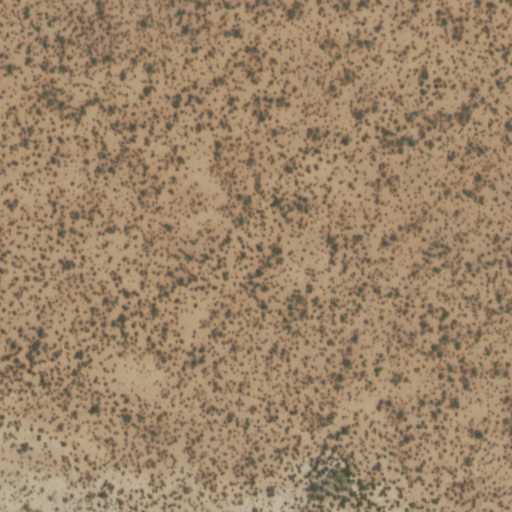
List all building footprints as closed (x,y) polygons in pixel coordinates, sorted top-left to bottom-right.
[(100,143),(103,148),(236,154),(239,154),(243,152),(246,82),(224,75),(194,74),(192,82),(193,85),(116,82),(109,69),(108,81),(67,79),(66,107),(79,111),(79,116),(93,139),(79,135),(81,140),(90,142),(85,145),(67,140),(62,155),(79,161),(89,155),(85,149),(99,149),(100,143)] [(511,80),(502,83),(504,90),(493,92),(495,99),(492,100),(495,118),(510,115),(509,112),(511,111),(511,80)] [(511,144),(489,119),(490,113),(475,112),(474,129),(511,171),(511,144)] [(126,319),(136,311),(132,306),(125,311),(114,299),(97,314),(108,327),(122,315),(126,319)] [(240,383),(235,376),(235,370),(229,361),(225,360),(211,338),(211,329),(198,329),(200,325),(209,319),(204,311),(206,304),(202,304),(193,301),(192,302),(161,302),(161,317),(145,328),(158,332),(158,338),(153,342),(162,342),(165,346),(176,349),(181,358),(189,353),(203,357),(201,363),(186,373),(193,375),(199,383),(240,383)] [(446,329),(470,327),(468,304),(446,306),(446,314),(430,316),(432,334),(419,335),(420,348),(448,346),(446,329)]
